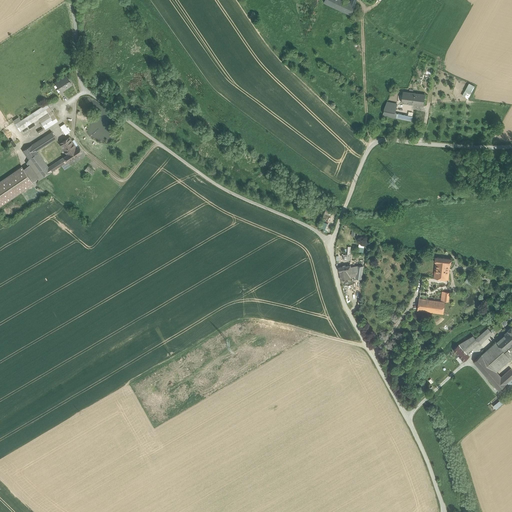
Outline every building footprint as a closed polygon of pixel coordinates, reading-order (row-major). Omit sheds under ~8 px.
[(354,10),(332,0),(325,0),(324,2),(351,15),(354,10)] [(65,75),(55,82),(61,91),(71,84),(65,75)] [(475,87),(469,84),(463,95),(468,99),(475,87)] [(425,94),(403,91),(402,102),(424,105),(425,94)] [(386,101),(385,108),(396,110),(398,104),(386,101)] [(47,103),(15,124),(16,126),(20,131),(48,113),(50,117),(41,123),(45,129),(58,120),(47,103)] [(396,110),(385,108),(383,116),(394,118),(396,113),(396,110)] [(408,116),(396,113),(394,118),(412,122),(413,117),(408,116)] [(65,123),(61,126),(67,134),(71,131),(65,123)] [(52,132),(32,145),(36,151),(37,150),(56,138),(52,132)] [(69,137),(59,144),(67,155),(64,157),(67,161),(82,152),(79,147),(78,148),(77,148),(69,137)] [(48,167),(44,161),(36,151),(32,145),(23,151),(29,159),(27,163),(39,180),(51,172),(67,161),(64,157),(48,167)] [(22,166),(16,170),(0,180),(0,206),(21,192),(33,184),(24,170),(22,166)] [(90,166),(85,169),(90,175),(95,172),(90,166)] [(437,257),(435,278),(451,280),(453,259),(437,257)] [(352,264),(339,266),(341,280),(354,278),(353,277),(352,267),(352,264)] [(443,291),(442,301),(421,298),(419,311),(445,314),(447,302),(450,302),(451,292),(443,291)] [(511,328),(474,361),(502,393),(511,383),(511,366),(509,363),(511,361),(511,328)] [(494,334),(489,328),(477,338),(481,343),(482,344),(494,334)] [(477,338),(474,336),(459,344),(460,345),(468,354),(481,343),(477,338)] [(454,350),(465,362),(471,357),(468,354),(460,345),(454,350)] [(497,409),(504,403),(498,397),(491,402),(497,409)]
